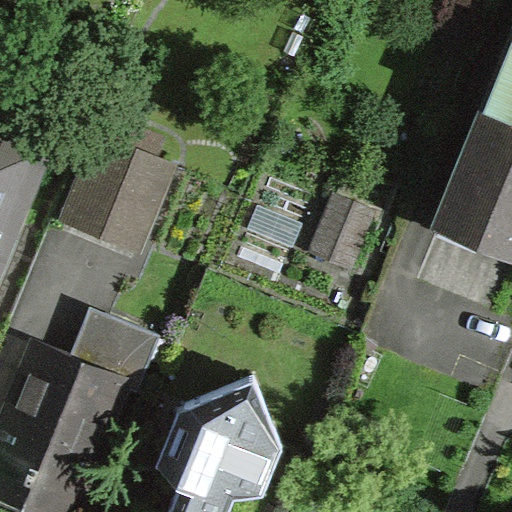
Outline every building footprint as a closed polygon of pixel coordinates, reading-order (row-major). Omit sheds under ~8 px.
[(511,65),(446,231),(511,256),(511,65)] [(0,125),(0,297),(59,149),(0,125)] [(177,171),(99,140),(66,222),(144,253),(177,171)] [(374,214),(339,200),(317,258),(351,271),(374,214)] [(79,365),(33,346),(25,364),(40,370),(22,412),(6,405),(0,419),(0,508),(9,511),(81,511),(129,399),(141,404),(165,346),(98,319),(79,365)]
